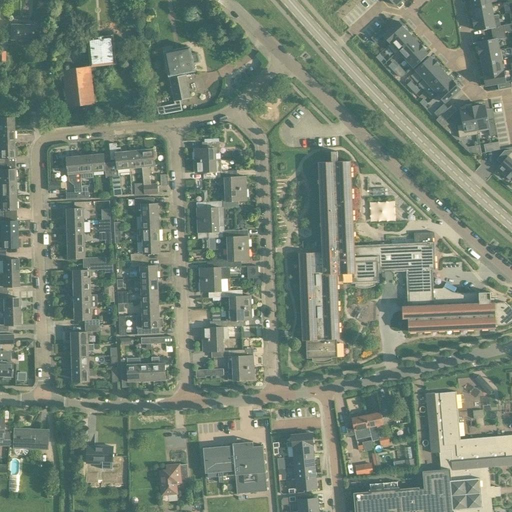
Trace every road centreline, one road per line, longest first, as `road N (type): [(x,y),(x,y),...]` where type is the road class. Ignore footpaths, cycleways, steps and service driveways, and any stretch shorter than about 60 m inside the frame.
road 1 (residential): [(43,404),(37,151),(58,138),(174,131)]
road 2 (tertiary): [(511,222),(286,0)]
road 3 (residential): [(511,278),(286,63)]
road 4 (residential): [(269,395),(263,152),(240,106)]
road 5 (residential): [(181,405),(174,131)]
road 6 (residential): [(323,386),(511,346)]
road 7 (residential): [(43,404),(181,405)]
road 8 (residential): [(338,511),(323,386)]
road 9 (residential): [(475,88),(406,13),(421,0)]
